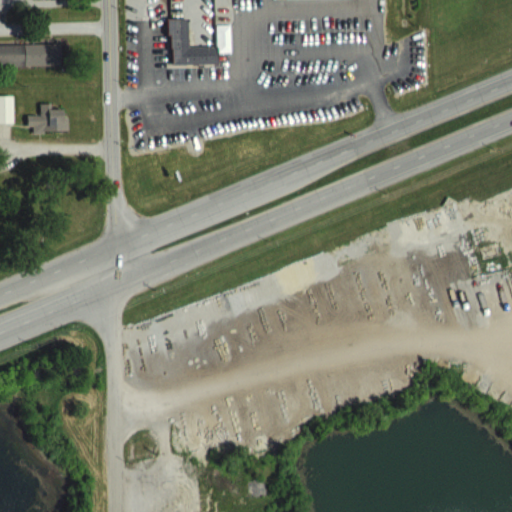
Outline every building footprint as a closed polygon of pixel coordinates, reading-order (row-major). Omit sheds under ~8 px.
[(281,0),(281,9),(379,7),(379,0),(281,0)] [(167,16),(168,33),(171,33),(171,46),(172,47),(172,63),(219,62),(219,44),(189,44),(188,16),(167,16)] [(57,41),(0,42),(0,64),(57,63),(57,41)] [(0,93),(0,121),(11,121),(11,94),(0,93)] [(28,112),(28,129),(66,129),(66,115),(60,115),(60,105),(38,105),(38,112),(28,112)]
